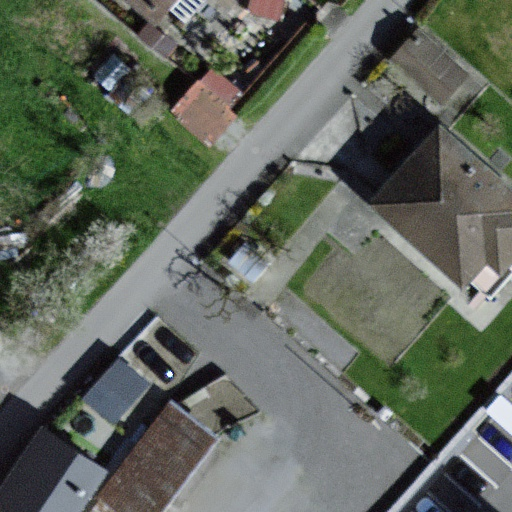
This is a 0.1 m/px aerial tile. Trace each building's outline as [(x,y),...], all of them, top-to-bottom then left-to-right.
[(167,0),(123,0),(149,22),(167,0)] [(215,56),(176,98),(209,128),(248,86),(215,56)] [(511,200),(438,134),(371,208),(457,285),(478,261),(495,276),(511,257),(511,200)] [(143,384),(118,364),(88,402),(114,422),(143,384)] [(148,511),(205,437),(167,409),(99,501),(104,505),(98,511),(148,511)] [(70,511),(95,474),(38,438),(0,496),(0,511),(70,511)]
